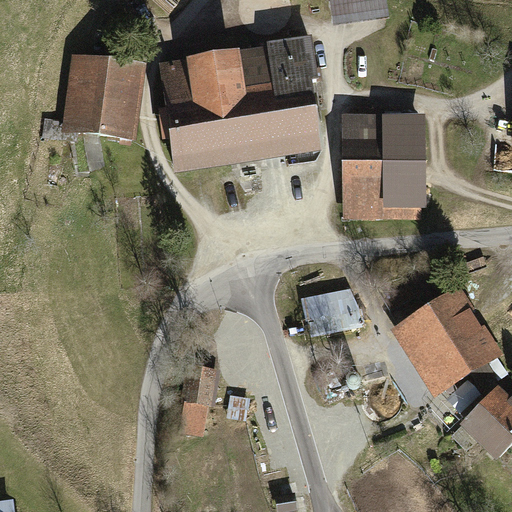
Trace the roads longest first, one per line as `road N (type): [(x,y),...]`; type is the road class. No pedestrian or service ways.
road 1 (tertiary): [(511,235),(308,256),(236,273)]
road 2 (tertiary): [(236,273),(202,293),(154,370),(140,511)]
road 3 (track): [(169,36),(154,60),(154,145),(168,179),(236,273)]
road 4 (unclassified): [(236,273),(275,348),(324,511)]
